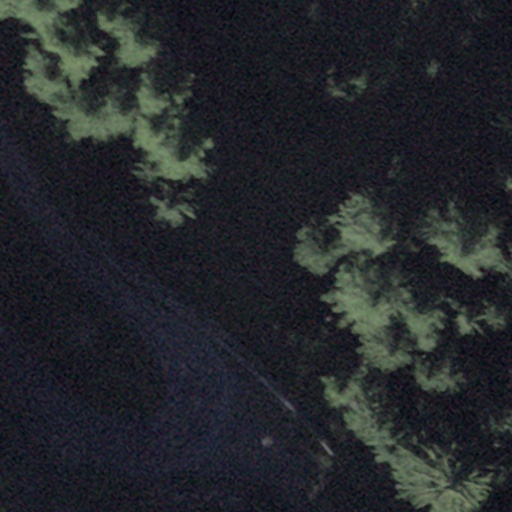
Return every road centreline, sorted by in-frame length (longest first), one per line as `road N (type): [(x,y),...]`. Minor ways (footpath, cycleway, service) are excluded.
road 1 (track): [(220,415),(205,369),(100,283),(0,159)]
road 2 (track): [(0,327),(103,439),(143,457),(186,450),(220,415)]
road 3 (track): [(220,415),(334,511)]
